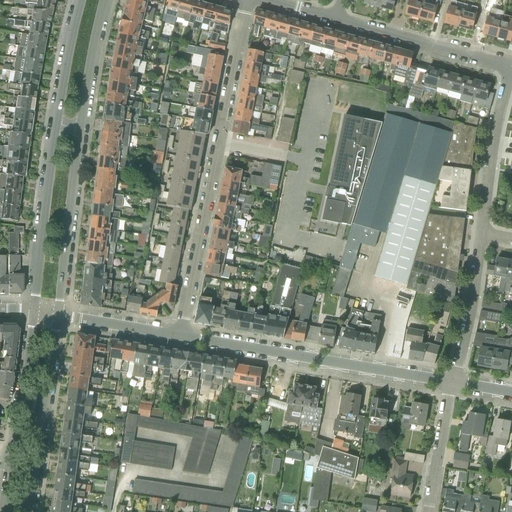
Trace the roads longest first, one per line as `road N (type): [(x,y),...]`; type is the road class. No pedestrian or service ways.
road 1 (residential): [(451,383),(180,335)]
road 2 (residential): [(33,311),(6,511)]
road 3 (residential): [(31,511),(57,315)]
road 4 (residential): [(180,335),(218,143)]
road 5 (residential): [(57,315),(80,130)]
road 6 (residential): [(54,126),(33,311)]
road 7 (residential): [(510,68),(337,20)]
road 8 (residential): [(480,234),(510,68)]
road 9 (residential): [(451,383),(480,234)]
road 10 (residential): [(218,143),(246,0)]
road 11 (residential): [(80,130),(106,0)]
road 12 (residential): [(427,511),(451,383)]
road 13 (residential): [(79,0),(54,126)]
road 14 (residential): [(180,335),(57,315)]
